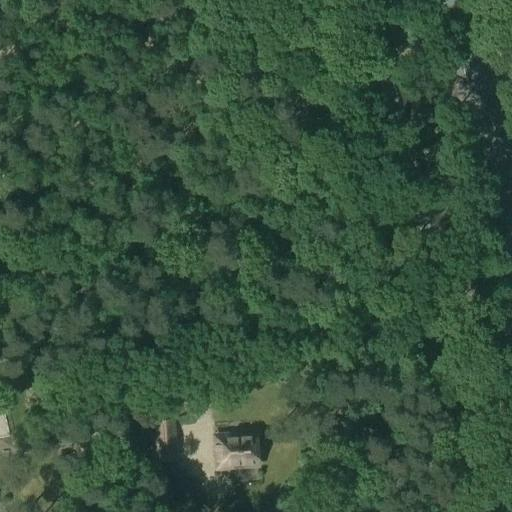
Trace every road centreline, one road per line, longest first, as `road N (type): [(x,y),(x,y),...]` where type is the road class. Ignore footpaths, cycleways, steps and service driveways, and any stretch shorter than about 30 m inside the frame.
road 1 (unclassified): [(499,511),(367,0)]
road 2 (secondary): [(511,216),(455,0)]
